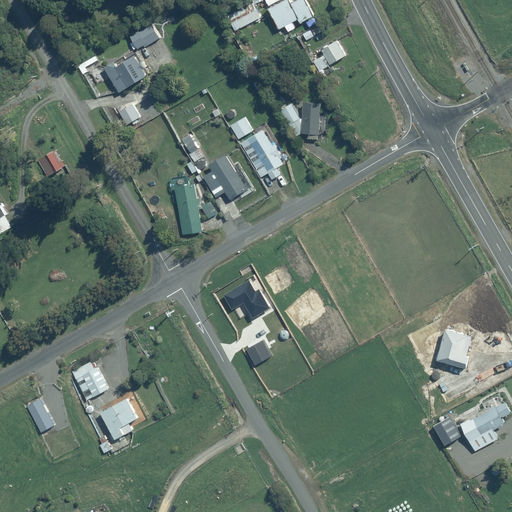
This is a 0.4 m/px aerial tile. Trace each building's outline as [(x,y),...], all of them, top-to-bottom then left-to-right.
[(291,0),(286,0),(271,8),(282,29),(301,19),(291,0)] [(309,0),(299,0),(296,2),(305,22),(317,16),(309,0)] [(257,1),(253,3),(227,15),(235,30),(264,16),(257,1)] [(154,22),(151,24),(132,35),(139,47),(146,43),(148,45),(162,37),(154,22)] [(340,39),(336,41),(323,49),(332,64),(349,55),(340,39)] [(106,67),(107,68),(121,92),(151,75),(135,49),(106,67)] [(294,102),(292,103),(281,110),(298,136),(304,132),(304,134),(310,134),(310,141),(322,141),(323,132),(330,132),(331,113),(324,113),(324,102),(315,102),(315,99),(305,98),(304,117),(302,117),(294,102)] [(291,159),(268,121),(257,127),(250,115),(248,116),(233,125),(262,176),(270,172),(275,180),(285,174),(282,168),(289,164),(287,160),(291,159)] [(195,132),(191,134),(184,138),(197,161),(207,156),(195,132)] [(37,158),(39,160),(47,175),(59,168),(59,169),(74,160),(65,145),(52,152),(51,150),(37,158)] [(215,170),(214,170),(206,174),(218,195),(229,189),(234,199),(240,195),(242,199),(258,191),(245,166),(238,170),(230,155),(212,165),(215,170)] [(170,177),(171,180),(174,200),(179,200),(184,234),(206,231),(202,208),(205,207),(206,207),(206,205),(202,182),(181,185),(179,175),(170,177)] [(0,233),(14,225),(3,206),(4,205),(0,198),(0,233)] [(89,400),(97,396),(113,388),(101,366),(97,368),(93,360),(73,371),(79,382),(86,378),(88,381),(80,384),(89,400)] [(43,397),(40,399),(28,405),(42,433),(57,425),(43,397)] [(131,397),(128,398),(103,412),(118,439),(136,429),(133,423),(142,418),(131,397)] [(511,408),(509,402),(474,418),(463,423),(476,451),(502,439),(497,427),(508,422),(506,417),(511,414),(511,408)] [(111,438),(108,440),(101,444),(106,453),(116,447),(111,438)]
